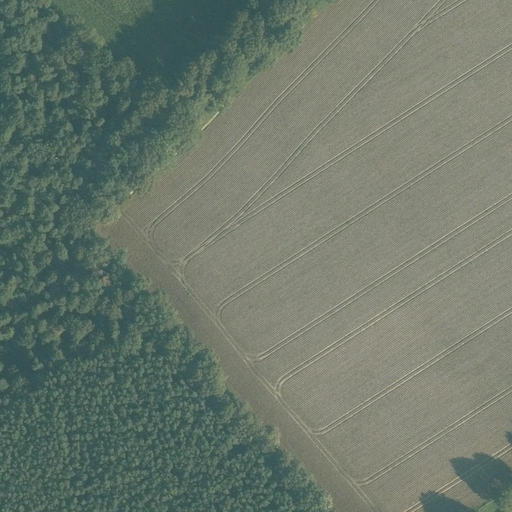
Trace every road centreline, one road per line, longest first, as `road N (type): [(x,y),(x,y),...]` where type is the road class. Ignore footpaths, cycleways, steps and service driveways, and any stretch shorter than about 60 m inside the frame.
road 1 (track): [(160,353),(306,511)]
road 2 (track): [(74,256),(65,220),(30,176),(0,117)]
road 3 (track): [(160,353),(74,256)]
